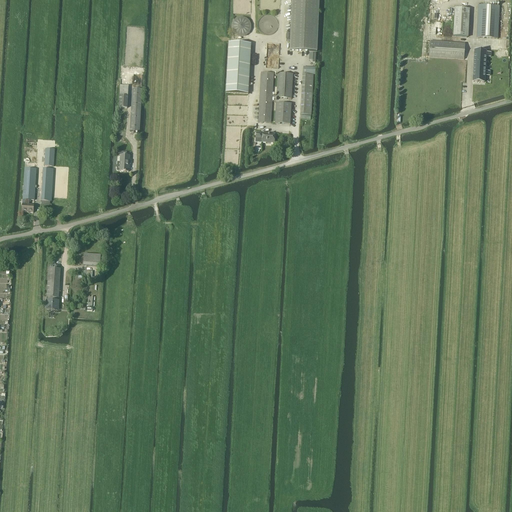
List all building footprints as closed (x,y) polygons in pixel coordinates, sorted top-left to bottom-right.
[(290,0),(289,50),(295,51),(316,51),(317,0),(290,0)] [(478,6),(477,38),(493,39),(497,39),(499,7),(494,7),(478,6)] [(454,9),(453,37),(468,38),(470,10),(454,9)] [(233,21),(231,25),(231,30),(233,34),(237,36),(241,37),(245,36),(249,34),(251,30),(251,25),(249,21),(246,18),(241,17),(237,18),(233,21)] [(430,41),(429,58),(454,59),(464,60),(465,44),(455,43),(430,41)] [(228,43),(225,93),(248,94),(251,44),(228,43)] [(475,51),(473,82),(484,83),(484,76),(488,76),(489,76),(489,72),(487,72),(484,72),(484,68),(485,57),(490,57),(490,53),(485,53),(485,52),(475,51)] [(261,73),(258,123),(271,124),(273,74),(261,73)] [(277,74),(276,98),(291,99),(292,74),(277,74)] [(302,89),(300,115),(311,115),(312,90),(313,75),(302,75),(302,89)] [(120,96),(119,108),(121,108),(125,109),(127,109),(128,97),(128,86),(120,86),(119,96),(120,96)] [(133,89),(130,132),(139,132),(142,89),(133,89)] [(276,104),(275,124),(290,125),(291,104),(276,104)] [(260,139),(262,139),(262,143),(274,143),(274,134),(262,133),(262,134),(261,134),(261,133),(256,133),(255,139),(260,139)] [(46,150),(45,167),(51,167),(54,167),(55,150),(54,150),(52,150),(46,150)] [(117,162),(116,171),(119,172),(124,172),(126,172),(128,172),(129,156),(126,156),(126,153),(119,152),(119,156),(120,156),(120,163),(117,162)] [(22,205),(22,213),(33,214),(34,206),(30,206),(30,201),(34,202),(37,170),(25,169),(23,201),(25,201),(24,205),(22,205)] [(43,170),(41,202),(49,202),(51,203),(54,171),(50,170),(43,170)] [(100,267),(100,255),(84,254),(83,266),(100,267)] [(58,298),(60,270),(48,269),(46,297),(47,297),(46,301),(46,304),(46,310),(56,310),(56,308),(58,308),(58,302),(58,298)] [(90,279),(89,279),(86,279),(86,280),(81,279),(82,276),(78,276),(77,284),(90,285),(90,282),(90,279)]
